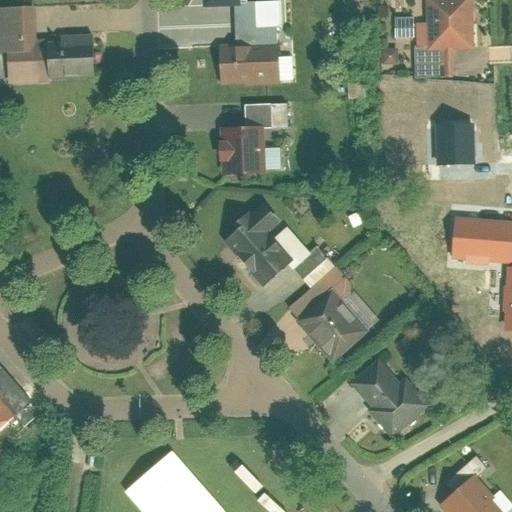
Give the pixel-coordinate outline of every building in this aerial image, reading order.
[(203,0),(203,9),(243,8),(243,0),(203,0)] [(473,0),(426,0),(428,23),(417,23),(417,40),(418,47),(428,47),(428,53),(444,53),(453,52),(475,52),(473,0)] [(280,2),(256,3),(257,30),(281,29),(280,2)] [(43,7),(0,8),(0,51),(10,52),(11,83),(102,81),(101,33),(44,34),(43,7)] [(417,17),(394,18),(394,41),(417,40),(417,23),(417,17)] [(278,41),(218,43),(219,86),(280,84),(279,81),(279,57),(278,41)] [(428,47),(418,47),(414,47),(415,78),(445,77),(444,53),(428,53),(428,47)] [(398,49),(382,49),(382,65),(398,65),(398,49)] [(453,52),(444,53),(445,77),(453,76),(453,52)] [(295,57),(279,57),(279,81),(295,81),(295,57)] [(365,80),(350,82),(351,98),(367,97),(365,80)] [(245,104),(245,124),(265,124),(286,123),(285,104),(245,104)] [(245,124),(220,125),(222,173),(267,172),(265,124),(245,124)] [(472,125),(435,125),(436,167),(473,166),(472,125)] [(183,165),(176,165),(176,178),(184,178),(183,165)] [(270,199),(223,242),(265,288),(289,266),(312,291),(335,270),(270,199)] [(511,223),(460,220),(457,259),(511,262),(511,223)] [(335,270),(312,291),(289,310),(334,364),(382,324),(335,270)] [(28,314),(19,322),(34,339),(43,330),(28,314)] [(379,354),(346,378),(389,435),(426,407),(402,375),(398,378),(379,354)] [(0,433),(32,406),(0,368),(0,473),(9,467),(0,456),(0,433)] [(507,511),(472,473),(439,503),(447,511),(507,511)]
